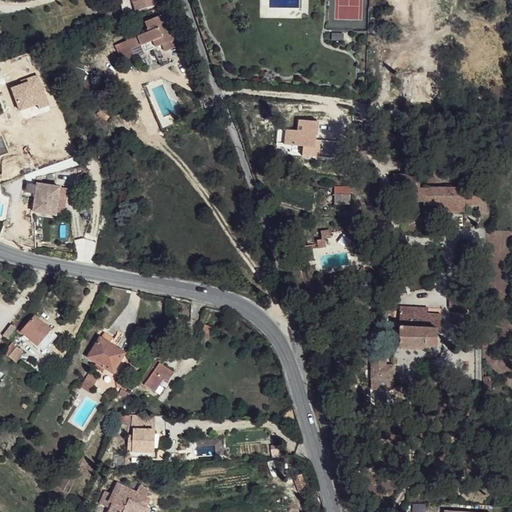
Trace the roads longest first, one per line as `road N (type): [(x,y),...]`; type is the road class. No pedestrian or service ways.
road 1 (residential): [(294,380),(304,355),(284,256),(184,0)]
road 2 (tertiary): [(0,250),(249,309),(283,346),(294,380)]
road 3 (tertiary): [(294,380),(332,511)]
